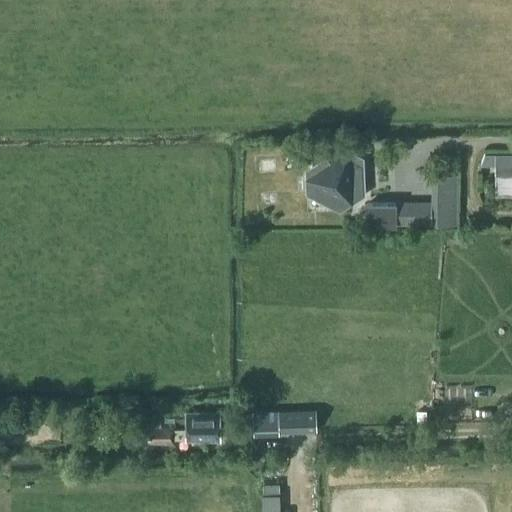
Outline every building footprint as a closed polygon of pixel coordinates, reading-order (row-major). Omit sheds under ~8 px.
[(511,148),(498,149),(498,170),(511,170),(511,148)] [(334,149),(312,163),(313,191),(313,193),(333,203),(344,196),(350,200),(363,192),(361,163),(334,149)] [(484,153),(481,162),(481,164),(495,164),(495,153),(484,153)] [(431,202),(395,202),(394,223),(454,223),(454,174),(431,174),(431,202)] [(366,202),(366,222),(394,223),(395,202),(366,202)] [(293,432),(318,431),(317,410),(292,411),(293,432)] [(221,439),(220,412),(186,413),(187,429),(176,430),(176,425),(162,426),(162,418),(152,419),(152,430),(149,430),(149,444),(163,444),(163,447),(176,447),(176,440),(187,440),(221,439)] [(264,511),(284,511),(283,479),(264,480),(264,511)]
